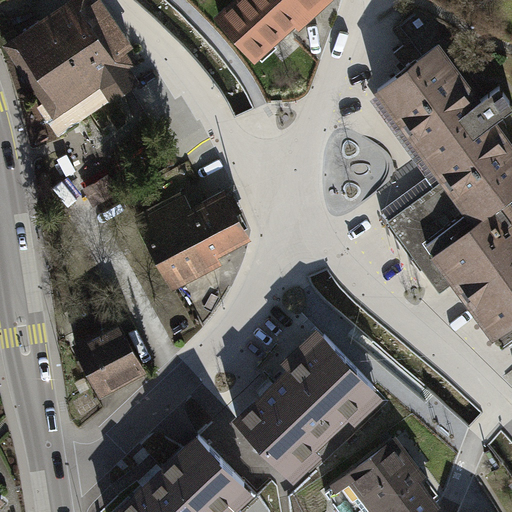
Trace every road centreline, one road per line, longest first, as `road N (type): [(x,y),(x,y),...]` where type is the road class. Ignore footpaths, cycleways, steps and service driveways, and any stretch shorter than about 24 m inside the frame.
road 1 (secondary): [(0,190),(50,480)]
road 2 (residential): [(497,413),(296,216)]
road 3 (residential): [(296,216),(178,52),(119,0)]
road 4 (residential): [(296,216),(303,146),(353,0)]
road 5 (residential): [(50,480),(105,459),(198,366)]
road 6 (residential): [(198,366),(246,312),(296,216)]
